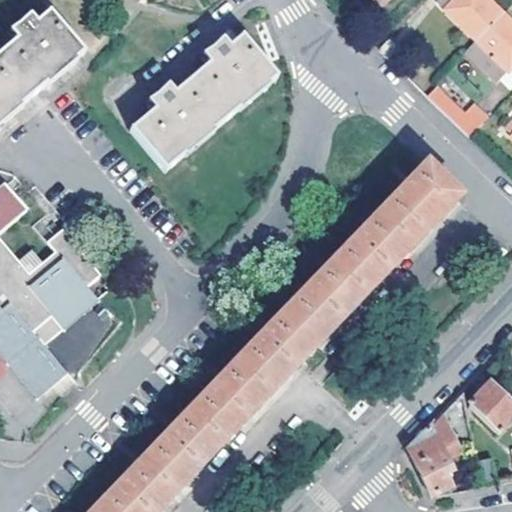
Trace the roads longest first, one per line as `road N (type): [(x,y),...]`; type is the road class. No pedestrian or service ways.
road 1 (unknown): [(205,511),(495,202)]
road 2 (residential): [(195,306),(298,200),(322,92),(339,56)]
road 3 (residential): [(0,510),(195,306)]
road 4 (residential): [(339,56),(511,218)]
road 5 (residential): [(348,481),(511,310)]
road 6 (residential): [(195,306),(83,175),(40,151)]
